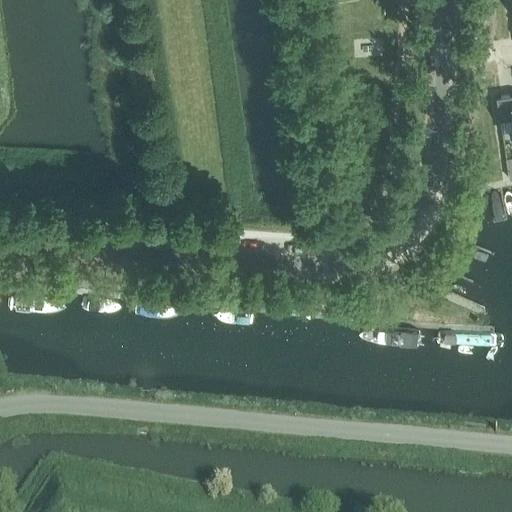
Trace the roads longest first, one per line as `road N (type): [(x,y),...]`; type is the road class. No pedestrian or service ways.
road 1 (residential): [(0,409),(86,405),(511,447)]
road 2 (unclassified): [(164,257),(324,266),(389,244),(420,206),(433,165),(449,0)]
road 3 (unclassified): [(164,257),(0,245)]
